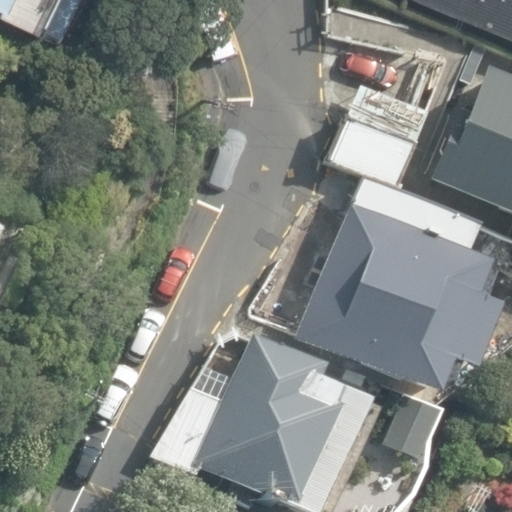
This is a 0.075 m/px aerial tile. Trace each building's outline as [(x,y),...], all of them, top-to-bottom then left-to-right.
[(0,0),(0,5),(6,8),(9,0),(0,0)] [(511,0),(411,0),(511,40),(511,0)] [(461,120),(449,115),(419,186),(511,224),(511,227),(507,240),(511,242),(511,87),(480,74),(461,120)] [(358,182),(390,196),(424,118),(358,89),(323,166),(358,182)] [(475,232),(390,196),(358,182),(346,211),(462,260),(475,232)] [(462,260),(346,211),(289,344),(425,404),(428,398),(443,392),(448,376),(463,381),(492,312),(478,307),(486,289),(480,275),(483,269),(462,260)] [(218,404),(188,391),(149,457),(196,478),(265,511),(312,511),(360,410),(313,386),(319,372),(248,337),(218,404)]
